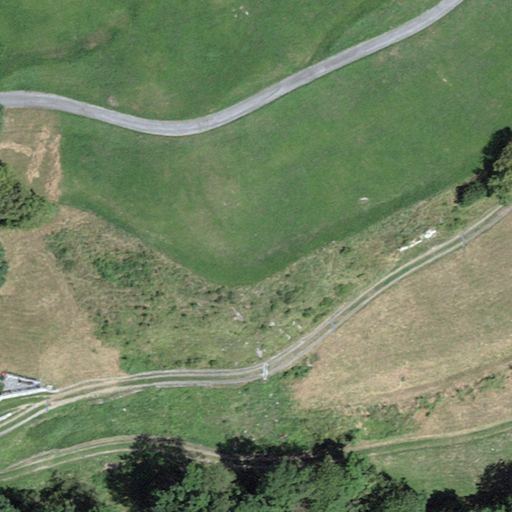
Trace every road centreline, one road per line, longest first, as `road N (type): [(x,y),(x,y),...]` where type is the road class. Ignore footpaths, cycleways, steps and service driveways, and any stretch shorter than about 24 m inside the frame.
road 1 (track): [(0,435),(72,392),(250,377),(320,336),(376,285),(511,205)]
road 2 (track): [(511,425),(304,461),(236,462),(137,448),(61,456),(0,479)]
road 3 (unclassified): [(0,102),(32,99),(143,126),(192,127),(454,0)]
